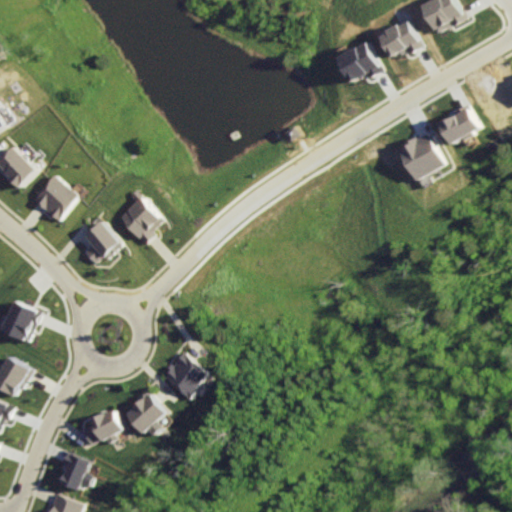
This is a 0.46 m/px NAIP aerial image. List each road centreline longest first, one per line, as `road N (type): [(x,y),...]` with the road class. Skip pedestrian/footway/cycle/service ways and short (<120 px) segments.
road 1 (residential): [(151,297),(303,168),(511,32)]
road 2 (residential): [(117,366),(134,354),(138,324),(126,308),(97,303),(76,324),(76,344),(87,361),(117,366)]
road 3 (residential): [(11,511),(70,382)]
